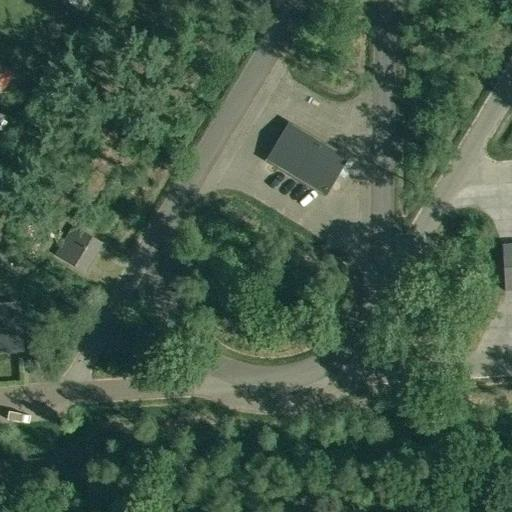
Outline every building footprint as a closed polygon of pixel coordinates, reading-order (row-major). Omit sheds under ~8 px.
[(86,5),(81,0),(67,0),(80,12),(86,5)] [(0,86),(0,82),(8,69),(0,64),(0,96),(4,89),(0,86)] [(268,161),(324,195),(346,159),(290,125),(268,161)] [(65,261),(85,272),(101,244),(81,232),(65,261)] [(511,245),(502,246),(504,291),(511,290),(511,245)] [(0,306),(0,350),(22,349),(19,305),(0,306)]
